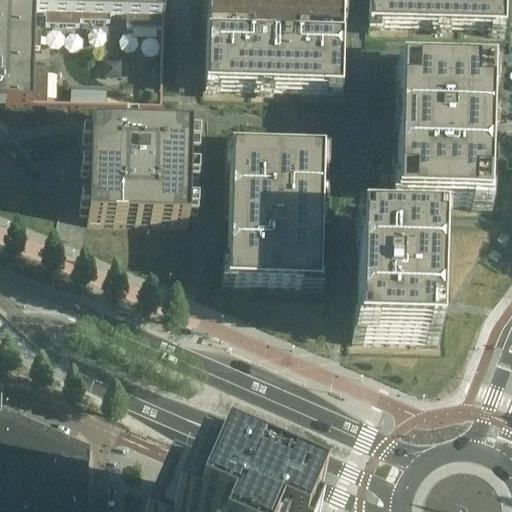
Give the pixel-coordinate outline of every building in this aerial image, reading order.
[(163,0),(0,0),(0,108),(45,109),(46,72),(32,71),(33,51),(39,51),(39,38),(33,38),(34,17),(45,17),(45,28),(78,29),(79,24),(109,25),(109,19),(126,19),(125,31),(163,32),(163,0)] [(502,29),(502,0),(369,0),(369,25),(378,25),(378,31),(437,32),(437,26),(447,26),(447,33),(492,34),(492,29),(502,29)] [(284,6),(250,5),(250,12),(241,12),(241,5),(213,4),(213,15),(207,15),(205,89),(215,89),(214,95),(260,96),(260,90),(270,90),(270,96),(328,98),(328,92),(338,93),(340,8),(301,7),(301,13),(284,13),(284,6)] [(134,106),(160,108),(165,34),(160,33),(158,63),(145,62),(144,81),(136,81),(134,106)] [(488,124),(489,86),(484,86),(484,77),(405,75),(405,84),(400,84),(399,121),(405,121),(405,132),(398,131),(396,198),(402,198),(402,208),(481,210),(481,200),(486,200),(488,130),(482,130),(482,123),(488,124)] [(106,89),(70,88),(70,105),(106,106),(106,89)] [(187,231),(189,137),(89,134),(87,186),(82,186),(82,194),(87,194),(86,229),(187,231)] [(319,215),(312,215),(312,205),(319,205),(320,168),(314,168),(315,159),(236,156),(235,166),(230,166),(227,280),(232,280),(232,289),(311,292),(311,282),(317,282),(319,215)] [(436,328),(439,247),(433,247),(433,238),(365,236),(365,245),(359,245),(356,337),(362,337),(362,347),(425,348),(425,328),(436,328)] [(0,511),(84,511),(86,455),(0,418),(0,511)] [(253,511),(171,477),(155,511),(253,511)]
